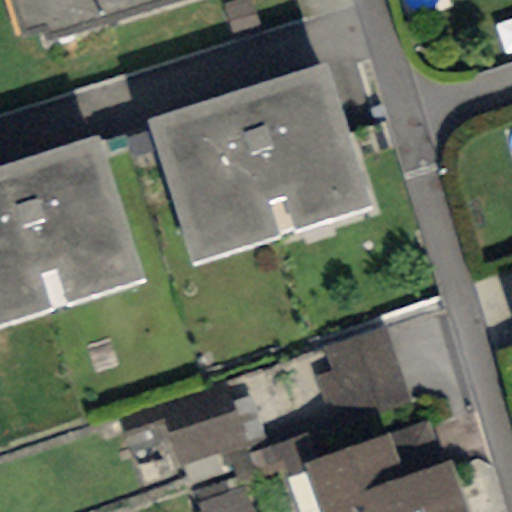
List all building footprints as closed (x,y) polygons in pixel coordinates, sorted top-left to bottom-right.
[(6,0),(19,38),(35,33),(39,44),(171,0),(6,0)] [(192,267),(369,211),(323,65),(146,122),(192,267)] [(0,326),(146,280),(99,135),(0,166),(0,326)] [(342,423),(409,401),(385,328),(329,346),(337,371),(320,377),(327,399),(333,397),(342,423)] [(172,439),(181,466),(247,444),(225,380),(119,416),(131,453),(172,439)] [(387,427),(305,456),(325,511),(471,511),(451,453),(441,457),(427,418),(389,432),(387,427)]
